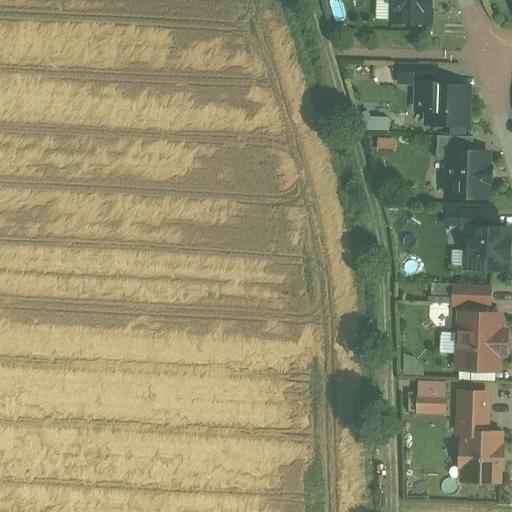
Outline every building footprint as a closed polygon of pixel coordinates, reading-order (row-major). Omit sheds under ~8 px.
[(390,0),(390,25),(432,26),(432,0),(390,0)] [(415,67),(402,67),(401,83),(414,83),(415,67)] [(438,84),(419,83),(418,110),(430,110),(429,124),(468,125),(469,87),(438,86),(438,84)] [(384,129),(384,116),(359,116),(359,129),(384,129)] [(475,137),(439,136),(438,158),(450,159),(450,152),(474,153),(475,137)] [(474,153),(450,152),(450,159),(449,173),(445,177),(445,188),(449,192),(449,196),(489,197),(489,184),(492,184),(492,167),(490,167),(490,153),(474,153)] [(498,210),(463,209),(462,229),(466,229),(466,228),(498,229),(498,210)] [(498,229),(466,228),(466,229),(465,246),(469,250),(468,268),(508,270),(509,258),(511,258),(511,242),(509,242),(510,229),(498,229)] [(492,286),(456,285),(455,305),(491,307),(492,286)] [(502,315),(462,314),(460,369),(499,370),(500,354),(507,354),(508,332),(501,332),(502,315)] [(409,413),(442,414),(442,380),(409,380),(409,413)] [(490,394),(461,393),(461,414),(489,415),(490,394)] [(489,415),(461,414),(460,416),(467,416),(465,446),(463,446),(463,467),(465,467),(464,480),(500,481),(501,468),(503,468),(503,447),(501,447),(502,434),(488,434),(489,415)]
